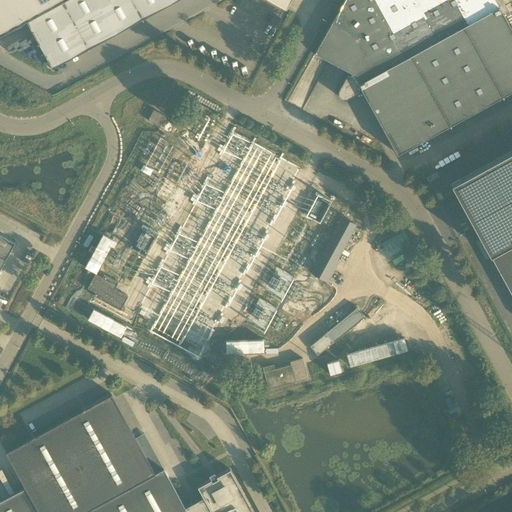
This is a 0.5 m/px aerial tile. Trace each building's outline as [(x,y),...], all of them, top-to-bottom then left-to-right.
[(0,0),(0,33),(60,0),(0,0)] [(511,0),(344,0),(315,53),(352,73),(350,76),(348,75),(340,90),(339,91),(339,92),(339,94),(339,96),(342,99),(345,100),(346,100),(347,99),(348,99),(360,93),(359,90),(361,89),(397,154),(450,126),(450,127),(451,126),(450,125),(502,97),(503,98),(504,98),(503,96),(511,91),(511,29),(504,16),(509,13),(505,4),(511,0)] [(157,125),(163,115),(154,110),(148,121),(157,125)] [(511,294),(511,150),(451,184),(491,257),(511,294)] [(322,197),(312,217),(320,222),(330,201),(322,197)] [(356,224),(343,217),(313,274),(327,282),(338,261),(337,260),(356,224)] [(404,231),(382,243),(390,257),(412,245),(404,231)] [(0,234),(0,251),(8,256),(15,242),(0,234)] [(100,275),(93,289),(99,293),(98,296),(125,311),(133,297),(119,290),(123,283),(109,275),(107,279),(100,275)] [(318,355),(365,317),(357,308),(310,346),(318,355)] [(302,358),(290,361),(291,365),(275,369),(274,364),(262,367),(268,389),(305,379),(304,374),(306,373),(302,358)] [(0,511),(253,511),(230,469),(217,477),(218,479),(212,482),(211,480),(198,487),(203,498),(185,508),(164,469),(155,474),(112,395),(6,452),(26,488),(0,501),(0,511)]
